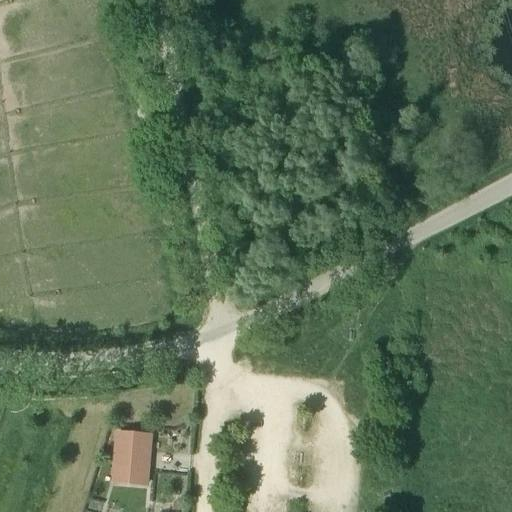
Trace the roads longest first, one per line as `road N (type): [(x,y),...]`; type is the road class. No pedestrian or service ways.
road 1 (unclassified): [(0,359),(103,362),(220,337),(469,206)]
road 2 (track): [(220,337),(154,0)]
